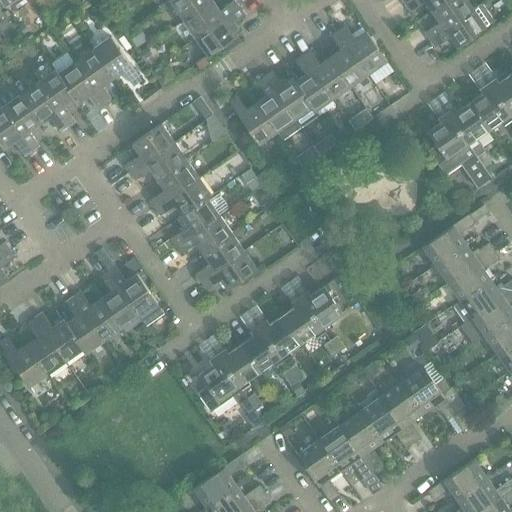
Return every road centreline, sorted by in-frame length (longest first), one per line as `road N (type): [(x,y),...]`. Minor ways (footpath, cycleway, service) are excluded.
road 1 (residential): [(79,162),(226,69),(287,20)]
road 2 (residential): [(390,499),(511,415)]
road 3 (residential): [(196,331),(309,251)]
road 4 (residential): [(196,331),(121,221)]
